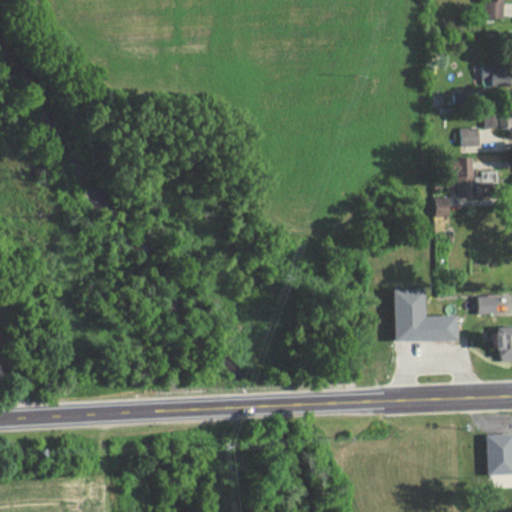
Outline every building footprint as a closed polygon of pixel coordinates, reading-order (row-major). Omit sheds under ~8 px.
[(477,0),(477,18),(499,18),(499,0),(477,0)] [(510,105),(477,105),(477,127),(510,127),(510,105)] [(452,146),(472,145),(471,127),(451,128),(452,146)] [(466,158),(441,158),(441,176),(450,176),(450,196),(466,196),(466,158)] [(391,340),(390,289),(419,289),(420,316),(451,315),(452,338),(391,340)] [(475,313),(474,296),(492,295),(493,313),(475,313)] [(511,327),(511,359),(497,360),(496,346),(491,347),(490,331),(496,331),(496,327),(511,327)] [(504,438),(480,438),(480,474),(504,474),(504,438)]
